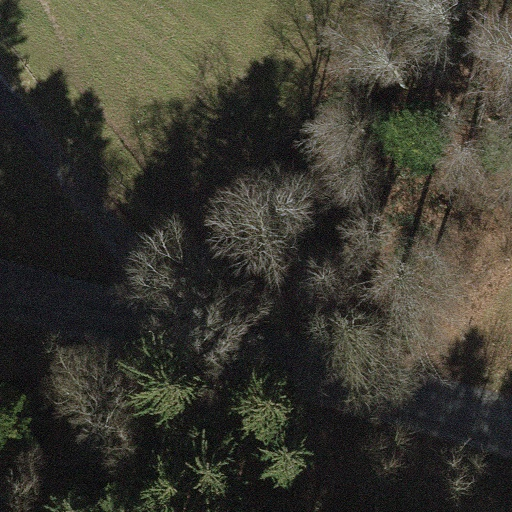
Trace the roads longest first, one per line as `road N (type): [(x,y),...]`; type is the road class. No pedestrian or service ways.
road 1 (tertiary): [(0,285),(511,435)]
road 2 (track): [(136,325),(141,259),(0,87)]
